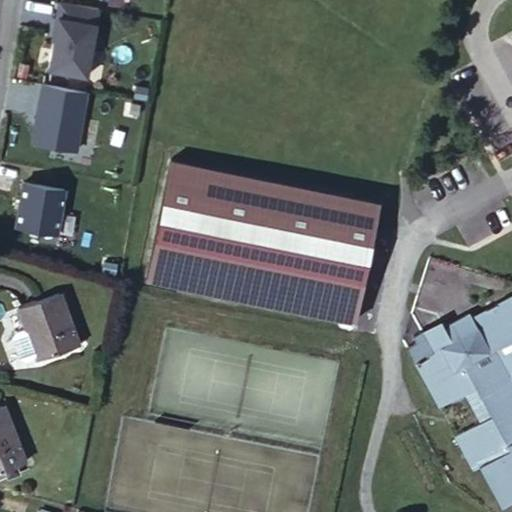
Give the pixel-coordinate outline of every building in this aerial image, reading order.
[(99,9),(61,2),(49,70),(87,77),(99,9)] [(87,92),(43,84),(32,143),(76,151),(87,92)] [(385,202),(168,161),(144,282),(362,322),(385,202)] [(68,190),(27,182),(18,226),(59,234),(68,190)] [(51,307),(10,321),(17,343),(7,348),(2,353),(10,377),(15,381),(69,364),(51,307)] [(511,325),(481,339),(478,334),(431,352),(429,347),(419,351),(422,357),(411,361),(413,368),(437,424),(466,413),(477,443),(451,455),(464,491),(472,488),(481,511),(511,511),(511,444),(495,452),(471,396),(511,378),(511,325)] [(511,378),(471,396),(495,452),(511,444),(511,378)] [(0,498),(12,496),(0,452),(0,498)]
